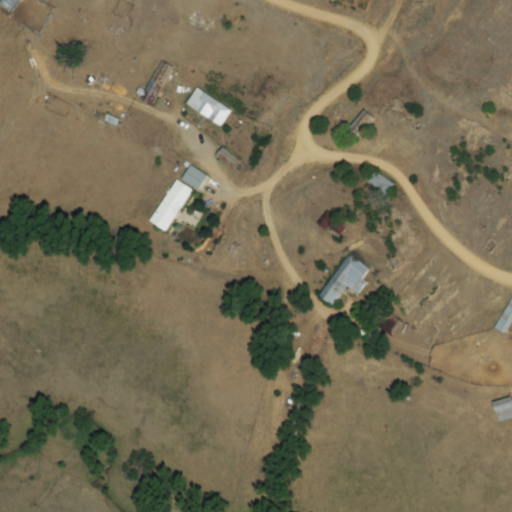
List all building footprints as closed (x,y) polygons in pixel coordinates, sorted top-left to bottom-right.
[(150,105),(173,68),(162,61),(138,97),(150,105)] [(230,111),(196,88),(186,103),(219,127),(230,111)] [(370,115),(360,112),(352,134),(362,138),(370,115)] [(180,179),(197,190),(206,177),(190,165),(180,179)] [(392,185),(374,171),(366,183),(384,196),(392,185)] [(149,222),(166,233),(192,189),(175,179),(149,222)] [(337,238),(344,228),(326,215),(319,226),(337,238)] [(369,270),(348,255),(318,296),(331,307),(346,288),(357,296),(365,284),(361,281),(369,270)] [(511,322),(511,298),(494,329),(504,335),(511,322)] [(511,418),(511,404),(511,399),(492,403),(496,422),(511,418)]
